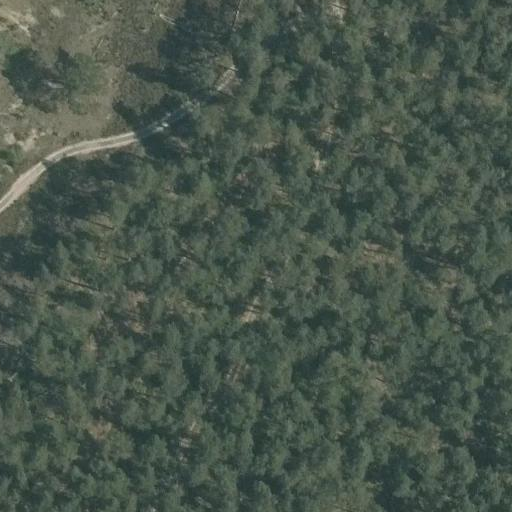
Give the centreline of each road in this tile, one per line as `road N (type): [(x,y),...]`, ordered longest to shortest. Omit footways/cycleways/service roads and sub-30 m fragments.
road 1 (track): [(148,511),(174,456),(242,359),(255,310),(299,232),(331,127),(335,0)]
road 2 (track): [(332,17),(289,23),(181,111),(139,137),(68,151),(33,171),(0,205)]
